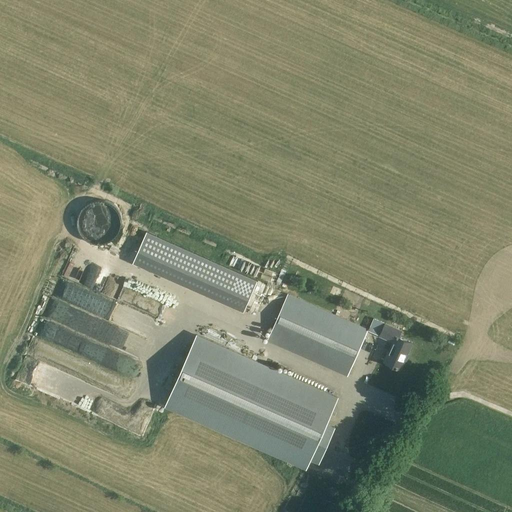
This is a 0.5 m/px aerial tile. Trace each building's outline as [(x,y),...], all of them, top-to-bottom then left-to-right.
[(104,246),(108,228),(99,226),(95,245),(104,246)] [(244,311),(257,280),(147,232),(133,262),(244,311)] [(368,329),(288,294),(268,340),(348,375),(368,329)] [(55,297),(45,318),(94,340),(103,319),(55,297)] [(402,331),(386,324),(381,335),(395,342),(386,362),(402,369),(413,343),(399,337),(402,331)] [(68,351),(54,347),(59,328),(53,326),(49,338),(34,334),(28,356),(70,368),(74,356),(67,354),(68,351)] [(166,405),(307,467),(311,458),(320,462),(335,428),(326,424),(338,397),(197,335),(166,405)]
